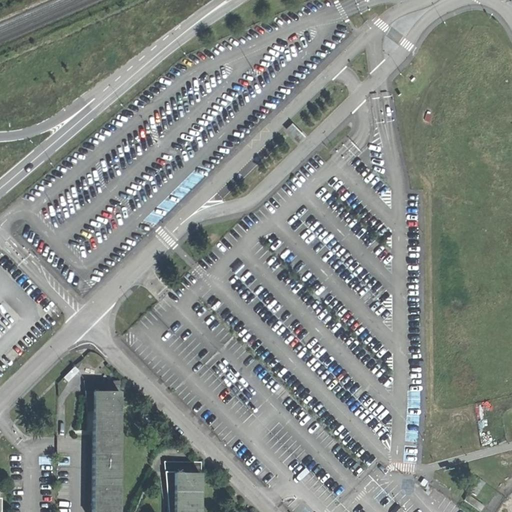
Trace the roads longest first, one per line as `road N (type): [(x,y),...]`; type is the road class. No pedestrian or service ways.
road 1 (unclassified): [(269,511),(81,322),(0,404)]
road 2 (secondary): [(0,188),(137,71)]
road 3 (tertiary): [(137,71),(54,124),(0,136)]
